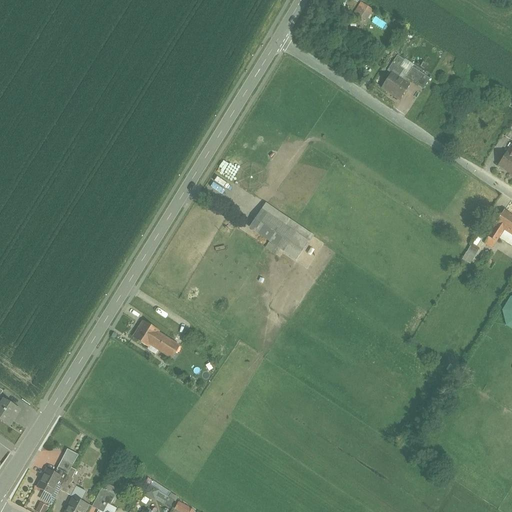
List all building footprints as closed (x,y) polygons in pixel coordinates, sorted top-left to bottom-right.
[(358,16),(355,22),(364,27),(373,11),(358,2),(352,13),(358,16)] [(398,55),(387,71),(391,73),(392,73),(399,78),(404,69),(400,67),(405,60),(398,55)] [(430,79),(413,67),(403,81),(408,85),(411,81),(423,89),(430,79)] [(391,73),(382,88),(400,100),(409,85),(408,85),(403,81),(399,78),(392,73),(391,73)] [(511,146),(508,153),(507,153),(499,166),(511,174),(511,146)] [(271,218),(261,211),(250,227),(284,250),(295,234),(271,218)] [(271,218),(295,234),(284,250),(298,260),(314,237),(275,211),(271,218)] [(511,216),(504,211),(496,224),(497,225),(489,237),(497,242),(505,230),(511,234),(511,216)] [(497,242),(489,237),(485,243),(493,248),(497,242)] [(511,296),(511,297),(503,308),(507,324),(511,326),(511,296)] [(159,332),(144,322),(134,338),(149,347),(150,345),(172,359),(180,346),(159,333),(159,332)] [(20,409),(6,400),(0,408),(1,408),(0,410),(0,419),(10,426),(16,416),(20,409)] [(74,465),(63,459),(57,470),(60,471),(68,475),(72,468),(74,465)] [(62,487),(61,490),(67,493),(72,483),(75,479),(73,478),(77,470),(72,468),(62,487)] [(58,475),(48,469),(38,487),(52,494),(57,484),(62,487),(68,475),(60,471),(58,475)] [(72,483),(67,493),(71,495),(72,495),(77,487),(77,486),(72,483)] [(87,492),(77,487),(72,495),(71,495),(71,496),(74,498),(66,511),(83,511),(88,505),(82,501),(87,492)] [(158,491),(150,487),(147,494),(154,498),(158,491)] [(102,489),(92,507),(98,510),(103,502),(102,502),(108,492),(102,489)] [(104,511),(108,505),(103,502),(98,510),(101,511),(104,511)] [(177,511),(178,511),(194,511),(196,509),(181,502),(177,511)]
